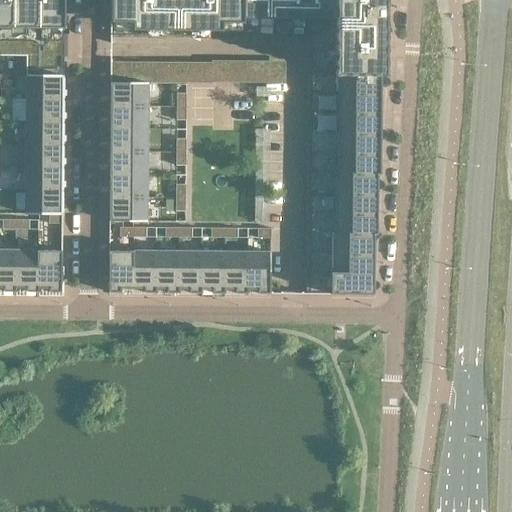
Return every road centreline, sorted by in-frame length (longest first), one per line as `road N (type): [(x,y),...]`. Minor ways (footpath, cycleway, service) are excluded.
road 1 (secondary): [(495,0),(463,511)]
road 2 (residential): [(414,0),(395,316)]
road 3 (residential): [(90,0),(87,312)]
road 4 (residential): [(395,316),(87,312)]
road 5 (residential): [(395,316),(386,511)]
